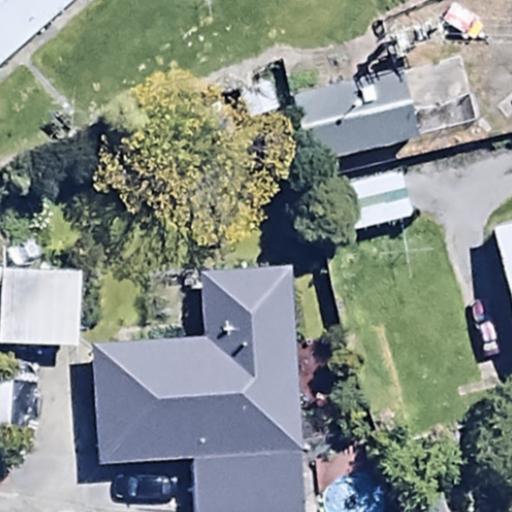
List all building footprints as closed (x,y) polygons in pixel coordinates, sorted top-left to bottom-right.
[(0,0),(0,78),(86,0),(0,0)] [(411,144),(475,127),(457,58),(284,103),(306,188),(415,159),(411,144)] [(278,124),(261,78),(227,91),(244,137),(278,124)] [(320,202),(329,249),(407,233),(398,187),(320,202)] [(511,237),(484,244),(511,362),(511,237)] [(295,511),(286,282),(190,286),(193,349),(88,354),(94,481),(190,477),(191,511),(295,511)] [(0,360),(73,361),(74,287),(0,286),(0,360)]
